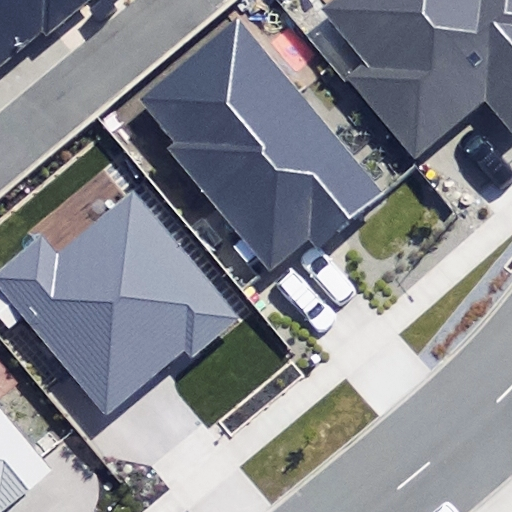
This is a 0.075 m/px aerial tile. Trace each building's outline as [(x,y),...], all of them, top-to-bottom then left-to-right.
[(89,0),(0,0),(0,63),(5,69),(89,0)] [(350,79),(413,155),(487,94),(511,123),(511,0),(325,0),(318,6),(367,65),(350,79)] [(169,150),(271,271),(309,238),(320,251),(384,197),(236,20),(138,101),(175,145),(169,150)] [(43,233),(0,267),(0,289),(104,417),(186,351),(191,357),(236,320),(132,192),(58,252),(43,233)] [(0,511),(1,511),(52,472),(0,408),(0,511)]
